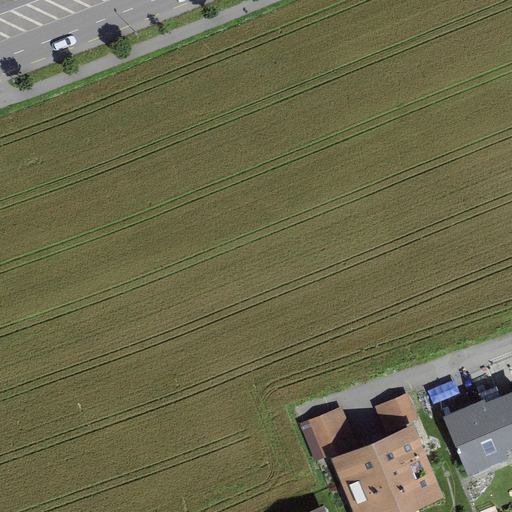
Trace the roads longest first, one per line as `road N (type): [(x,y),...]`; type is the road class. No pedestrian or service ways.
road 1 (track): [(0,102),(264,0)]
road 2 (residential): [(511,343),(355,394)]
